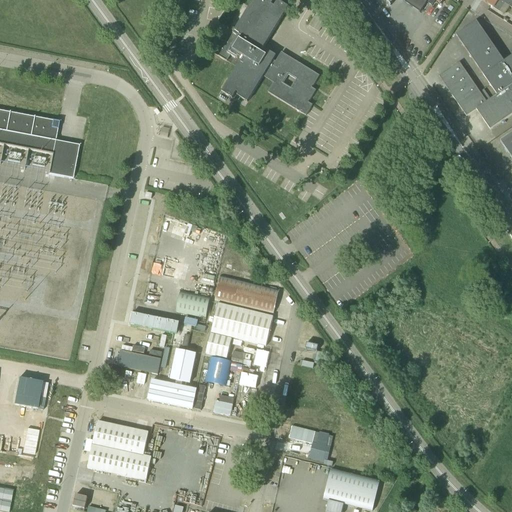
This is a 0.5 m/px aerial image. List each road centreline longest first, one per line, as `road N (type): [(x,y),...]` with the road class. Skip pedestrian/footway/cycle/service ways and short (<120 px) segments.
road 1 (unclassified): [(94,0),(411,439),(481,511)]
road 2 (secondary): [(511,220),(359,0)]
